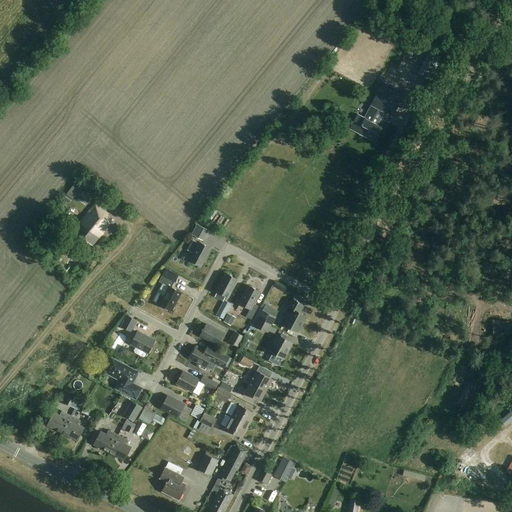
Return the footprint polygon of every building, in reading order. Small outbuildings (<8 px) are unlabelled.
[(404,94),(382,82),(370,105),(371,105),(364,118),(357,114),(350,129),(375,142),(382,128),(377,125),(384,112),(392,117),(404,94)] [(83,184),(78,180),(67,194),(75,201),(78,196),(87,204),(98,190),(86,181),(83,184)] [(498,192),(498,191),(491,191),(491,204),(505,204),(505,192),(498,192)] [(108,214),(95,204),(74,231),(93,246),(113,220),(107,215),(108,214)] [(203,240),(208,230),(199,225),(194,235),(203,240)] [(211,248),(200,243),(190,261),(201,267),(211,248)] [(486,260),(486,258),(480,258),(480,274),(496,273),(495,260),(486,260)] [(178,274),(166,268),(162,276),(168,280),(166,284),(171,287),(178,274)] [(237,279),(226,273),(217,292),(228,298),(237,279)] [(260,292),(249,286),(240,304),(250,310),(246,317),(251,319),(258,306),(254,304),(260,292)] [(181,292),(170,287),(165,297),(158,293),(154,301),(155,302),(171,311),(181,292)] [(304,305),(293,299),(288,307),(291,309),(283,324),(298,332),(307,316),(299,313),(304,305)] [(218,311),(220,312),(225,315),(231,304),(224,300),(218,311)] [(263,302),(256,316),(272,325),(276,317),(263,310),(266,304),(263,302)] [(444,308),(444,306),(437,306),(438,321),(454,320),(453,307),(444,308)] [(137,319),(128,314),(122,325),(131,330),(137,319)] [(212,322),(221,324),(223,317),(213,315),(212,322)] [(272,325),(256,316),(245,337),(248,338),(255,326),(268,333),(272,325)] [(230,331),(236,322),(228,317),(222,326),(230,331)] [(500,322),(499,320),(493,320),(494,335),(509,334),(509,321),(500,322)] [(224,334),(206,324),(200,335),(218,345),(224,334)] [(155,341),(137,331),(131,344),(148,353),(155,341)] [(245,336),(235,331),(230,341),(240,346),(245,336)] [(292,343),(277,335),(269,351),(284,359),(292,343)] [(196,347),(190,358),(199,364),(198,366),(205,369),(210,360),(217,364),(218,362),(225,365),(229,357),(217,351),(214,356),(196,347)] [(138,373),(112,359),(105,372),(120,380),(116,388),(136,399),(141,388),(132,383),(138,373)] [(199,380),(183,371),(177,383),(193,392),(199,380)] [(250,382),(267,390),(273,380),(256,371),(252,379),(246,376),(243,382),(249,385),(250,382)] [(219,383),(204,375),(200,381),(215,390),(219,383)] [(233,387),(223,382),(220,386),(230,392),(233,387)] [(261,401),(267,390),(250,382),(249,385),(246,389),(240,386),(237,392),(243,396),(245,393),(261,401)] [(198,385),(195,393),(177,386),(175,391),(199,401),(205,388),(198,385)] [(231,393),(218,386),(214,395),(227,401),(231,393)] [(185,405),(167,396),(161,408),(178,417),(185,405)] [(227,413),(231,406),(214,397),(210,404),(227,413)] [(131,401),(123,415),(134,422),(142,407),(131,401)] [(231,417),(248,426),(255,414),(238,405),(231,417)] [(155,414),(144,409),(139,418),(149,424),(155,414)] [(47,425),(62,433),(71,416),(62,411),(59,416),(54,413),(47,425)] [(86,422),(92,415),(86,411),(80,418),(86,422)] [(177,423),(179,419),(164,411),(162,415),(177,423)] [(217,419),(205,412),(200,421),(202,422),(199,428),(207,432),(210,427),(212,428),(217,419)] [(80,421),(71,416),(62,433),(78,441),(84,428),(78,425),(80,421)] [(102,416),(99,423),(108,427),(111,420),(102,416)] [(242,437),(248,426),(231,417),(225,428),(242,437)] [(109,452),(118,435),(108,430),(106,435),(100,432),(94,444),(109,452)] [(118,435),(109,452),(124,460),(131,448),(125,445),(128,440),(118,435)] [(218,493),(208,511),(210,511),(224,511),(234,495),(220,488),(220,489),(218,487),(222,479),(223,480),(224,478),(231,481),(247,450),(236,444),(212,489),(218,493)] [(218,461),(205,454),(198,468),(211,474),(218,461)] [(184,477),(165,468),(160,478),(167,482),(162,492),(179,500),(186,485),(181,482),(184,477)] [(272,475),(267,472),(262,482),(267,484),(272,475)] [(356,511),(359,499),(352,498),(349,511),(356,511)]
